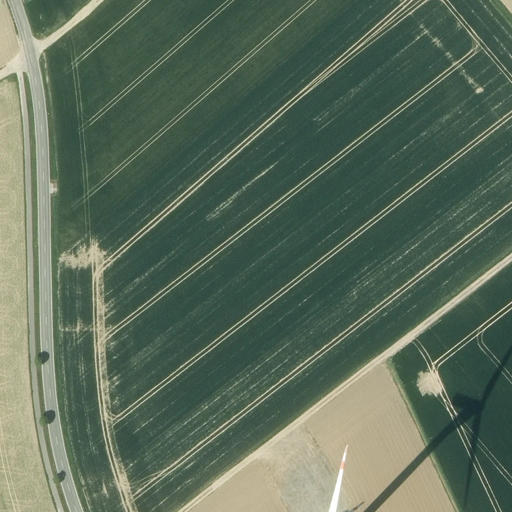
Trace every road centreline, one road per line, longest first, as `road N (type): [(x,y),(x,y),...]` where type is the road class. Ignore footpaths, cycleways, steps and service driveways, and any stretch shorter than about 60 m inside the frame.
road 1 (tertiary): [(76,511),(51,396),(37,94),(14,0)]
road 2 (track): [(62,511),(37,407),(18,67)]
road 3 (track): [(187,511),(389,359)]
road 4 (track): [(389,359),(460,511)]
road 5 (track): [(389,359),(511,261)]
road 6 (track): [(101,0),(0,79)]
